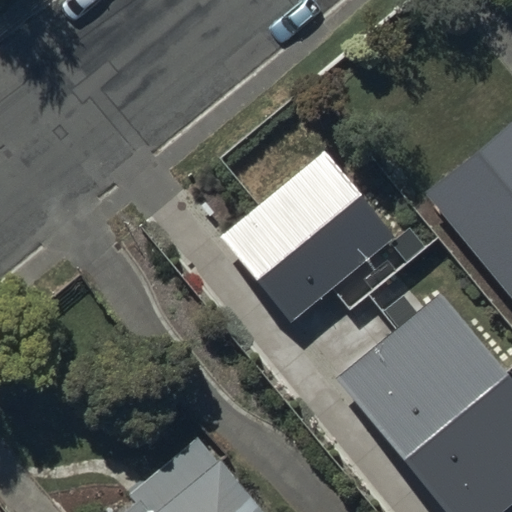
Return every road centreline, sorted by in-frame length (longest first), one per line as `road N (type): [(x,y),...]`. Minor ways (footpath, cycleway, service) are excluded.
road 1 (residential): [(17,160),(322,511)]
road 2 (tertiary): [(17,160),(213,0)]
